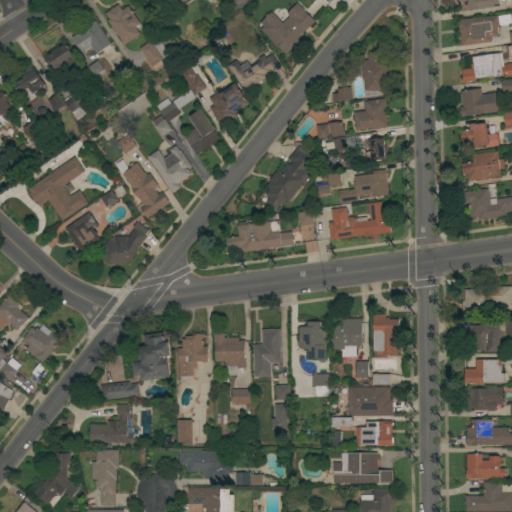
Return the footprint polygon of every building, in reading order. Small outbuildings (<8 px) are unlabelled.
[(249,0),(237,8),(232,0),(249,0)] [(497,0),(498,6),(467,10),(466,1),(458,2),(457,0),(497,0)] [(296,2),(304,10),(303,11),(313,21),(291,43),(293,45),(284,54),(256,25),(270,11),(281,23),(288,16),(285,13),(296,2)] [(114,32),(113,33),(111,30),(113,29),(106,20),(108,19),(104,14),(117,5),(121,10),(127,6),(139,24),(134,27),(139,34),(123,45),(114,32)] [(457,20),(474,18),(475,18),(496,15),(496,16),(509,15),(511,24),(496,26),(497,36),(491,37),(491,40),(490,40),(490,42),(460,46),(457,20)] [(90,46),(83,51),(84,52),(82,54),(71,38),(94,21),(110,44),(109,45),(110,47),(103,52),(102,50),(96,54),(90,46)] [(156,36),(168,54),(151,66),(148,62),(147,63),(145,60),(146,60),(139,48),(156,36)] [(63,42),(74,58),(56,71),(51,65),(48,66),(42,57),(63,42)] [(385,91),(380,91),(380,92),(377,92),(377,91),(364,91),(364,80),(362,80),(361,61),(367,60),(366,55),(370,55),(370,53),(380,52),(380,63),(385,63),(385,91)] [(244,91),(228,66),(235,61),(240,69),(266,53),(275,67),(265,74),(266,77),(244,91)] [(500,53),(502,65),(505,65),(505,64),(511,63),(511,76),(501,78),(501,76),(492,78),(492,76),(474,79),(474,80),(462,82),(460,70),(470,69),(470,64),(472,64),(471,57),(500,53)] [(103,70),(93,77),(87,67),(97,61),(103,70)] [(44,85),(33,93),(36,97),(35,98),(36,100),(28,106),(13,84),(23,78),(19,73),(30,65),(44,85)] [(193,96),(180,75),(187,70),(192,78),(196,75),(205,88),(193,96)] [(511,79),(511,91),(501,93),(500,81),(511,79)] [(248,104),(234,113),(236,116),(220,126),(208,108),(213,105),(208,99),(224,88),(225,89),(234,83),(248,104)] [(351,99),(332,102),(331,94),(337,93),(336,89),(350,87),(351,99)] [(460,117),(459,107),(462,107),(461,101),(460,102),(459,95),(460,94),(459,91),(480,88),(481,95),(495,93),(497,112),(460,117)] [(177,110),(180,114),(166,122),(155,106),(166,98),(169,103),(189,90),(194,98),(177,110)] [(0,91),(1,91),(7,99),(5,101),(13,112),(3,120),(0,116),(0,122),(1,124),(0,124),(0,91)] [(64,105),(54,112),(47,101),(56,95),(64,105)] [(63,102),(73,95),(86,113),(76,120),(63,102)] [(384,99),(386,111),(384,111),(386,126),(379,127),(379,129),(369,130),(369,129),(355,131),(352,112),(364,111),(363,101),(384,99)] [(219,139),(211,144),(212,146),(209,148),(208,146),(196,155),(185,139),(197,131),(188,117),(200,109),(219,139)] [(511,112),(511,125),(504,126),(502,114),(511,112)] [(160,137),(153,126),(154,125),(151,121),(160,115),(170,130),(160,137)] [(22,128),(32,121),(44,139),(34,146),(22,128)] [(341,122),(343,136),(317,139),(315,126),(341,122)] [(485,128),(487,128),(487,132),(486,132),(486,135),(495,133),(495,134),(499,134),(500,145),(485,147),(485,145),(473,147),(472,141),(461,143),(460,138),(459,138),(458,135),(460,135),(459,131),(469,129),(468,124),(474,123),(474,125),(484,123),(485,128)] [(124,154),(116,142),(127,134),(136,146),(124,154)] [(343,137),(345,137),(346,147),(345,147),(345,149),(338,150),(338,149),(333,150),(333,149),(326,150),(325,143),(330,143),(330,140),(337,139),(337,138),(343,137)] [(382,137),(383,144),(385,144),(386,149),(383,150),(384,159),(371,161),(368,146),(367,146),(366,140),(382,137)] [(147,157),(157,150),(163,159),(171,153),(168,150),(175,146),(178,151),(179,150),(191,167),(187,169),(191,174),(177,184),(179,187),(171,192),(147,157)] [(286,203),(284,201),(280,207),(278,205),(274,211),(265,203),(269,198),(264,195),(269,189),(265,186),(269,181),(268,180),(275,171),(276,172),(278,170),(279,171),(286,163),(288,165),(291,162),(288,159),(298,146),(310,156),(310,157),(313,160),(306,169),(312,174),(302,187),(300,185),(286,203)] [(479,181),(479,180),(467,182),(466,174),(462,175),(460,163),(472,162),(471,154),(496,151),(497,160),(503,159),(504,169),(499,169),(500,178),(479,181)] [(62,186),(69,196),(78,190),(87,203),(61,221),(47,201),(39,206),(36,202),(35,203),(29,194),(30,193),(27,188),(74,157),(84,171),(62,186)] [(156,210),(156,211),(146,218),(141,211),(140,212),(138,210),(140,209),(138,206),(142,204),(136,196),(136,197),(130,189),(131,188),(115,164),(122,160),(127,168),(126,169),(127,170),(130,169),(127,165),(131,163),(133,165),(136,163),(142,173),(143,172),(146,175),(149,173),(157,186),(153,189),(157,195),(161,192),(168,202),(156,210)] [(386,179),(385,179),(387,195),(372,197),(372,193),(356,196),(357,201),(339,203),(337,191),(347,189),(347,190),(353,190),(352,182),(354,182),(353,177),(372,174),(372,172),(384,170),(386,179)] [(328,186),(326,174),(338,173),(340,184),(328,186)] [(328,186),(329,195),(315,197),(314,188),(328,186)] [(511,210),(504,212),(505,216),(478,219),(478,216),(470,217),(467,191),(488,189),(490,205),(511,202),(510,197),(511,196),(511,210)] [(99,198),(110,190),(117,200),(106,207),(99,198)] [(383,222),(388,221),(390,233),(373,235),(373,236),(363,237),(363,236),(330,240),(327,222),(332,222),(330,209),(345,207),(346,217),(350,217),(354,218),(366,217),(366,221),(370,220),(367,204),(380,202),(383,222)] [(88,212),(96,225),(92,228),(99,240),(81,252),(65,228),(88,212)] [(295,214),(299,242),(312,240),(308,212),(295,214)] [(96,256),(109,237),(114,241),(114,237),(125,236),(127,237),(133,228),(132,227),(136,222),(148,231),(144,236),(145,237),(137,249),(138,250),(128,263),(108,265),(96,256)] [(243,252),(242,249),(233,250),(233,248),(226,249),(225,239),(238,237),(236,223),(245,222),(246,225),(268,222),(270,232),(278,231),(279,233),(290,232),(292,245),(243,252)] [(303,243),(304,253),(314,252),(313,242),(303,243)] [(494,290),(494,287),(511,287),(511,303),(490,304),(491,319),(462,319),(461,301),(463,301),(463,290),(494,290)] [(0,304),(8,296),(16,303),(17,302),(22,307),(19,310),(28,318),(17,331),(15,329),(15,330),(12,328),(13,327),(8,322),(0,330),(0,304)] [(372,315),(383,314),(383,317),(388,317),(388,320),(398,319),(398,332),(396,332),(396,356),(376,356),(376,352),(372,352),(372,315)] [(361,346),(359,346),(359,348),(355,348),(355,357),(341,357),(341,349),(333,349),(333,327),(341,326),(341,319),(361,319),(361,346)] [(298,346),(296,346),(296,342),(298,342),(298,327),(306,327),(306,322),(319,322),(319,328),(323,328),(322,345),(324,345),(324,360),(305,360),(305,352),(307,353),(307,351),(303,351),(303,349),(298,349),(298,346)] [(499,324),(500,352),(486,352),(486,351),(472,351),(471,335),(463,335),(463,325),(499,324)] [(25,349),(29,345),(22,339),(31,327),(34,330),(36,328),(38,329),(41,325),(49,331),(46,335),(57,343),(52,350),(53,351),(50,355),(48,354),(42,362),(25,349)] [(280,362),(278,362),(278,365),(272,365),(272,370),(254,371),(254,368),(253,368),(252,345),(261,344),(261,330),(279,329),(280,362)] [(140,381),(139,376),(134,376),(132,363),(141,362),(139,347),(144,346),(143,335),(163,332),(164,342),(168,342),(169,356),(166,356),(169,377),(140,381)] [(214,343),(213,343),(213,334),(223,333),(223,337),(237,337),(238,341),(243,340),(243,360),(245,360),(245,368),(236,369),(236,366),(226,366),(226,361),(214,362),(214,343)] [(202,347),(206,347),(207,362),(196,362),(196,369),(192,369),(192,376),(189,376),(189,381),(181,381),(181,377),(178,377),(178,348),(181,348),(181,340),(184,339),(184,336),(191,336),(191,335),(202,334),(202,347)] [(0,348),(6,353),(1,358),(6,363),(10,358),(19,365),(15,370),(16,371),(8,381),(0,374),(0,348)] [(500,360),(500,374),(504,374),(504,383),(482,383),(482,384),(464,384),(464,369),(474,369),(474,360),(500,360)] [(367,361),(367,377),(354,377),(354,361),(367,361)] [(328,374),(329,386),(327,386),(327,396),(315,397),(314,387),(311,387),(311,375),(312,375),(313,374),(312,373),(313,372),(317,374),(328,374)] [(372,374),(372,373),(376,373),(376,374),(389,374),(389,385),(369,385),(369,379),(372,379),(372,374)] [(101,401),(99,385),(129,382),(130,384),(137,383),(139,396),(101,401)] [(0,383),(12,391),(3,413),(0,411),(0,383)] [(275,386),(288,385),(289,399),(287,399),(287,406),(276,406),(275,386)] [(388,387),(388,399),(392,399),(392,415),(347,415),(347,387),(388,387)] [(502,387),(502,405),(494,405),(494,411),(486,411),(464,410),(464,388),(471,388),(471,389),(487,389),(487,387),(502,387)] [(250,389),(250,409),(245,409),(245,404),(230,404),(230,390),(250,389)] [(89,444),(89,425),(106,425),(106,421),(116,421),(116,405),(129,405),(129,418),(130,418),(130,427),(127,427),(127,428),(130,428),(130,434),(132,434),(132,438),(137,438),(137,441),(133,441),(133,444),(89,444)] [(271,431),(285,431),(284,406),(270,406),(271,431)] [(330,427),(330,417),(351,418),(350,427),(330,427)] [(191,443),(177,443),(176,420),(191,420),(191,443)] [(511,445),(465,445),(465,433),(466,433),(466,428),(470,428),(470,420),(491,420),(491,428),(509,428),(509,434),(511,434),(511,445)] [(378,422),(378,421),(391,421),(391,427),(390,427),(390,434),(391,434),(391,437),(392,437),(392,443),(391,443),(391,446),(355,446),(355,427),(365,427),(365,422),(378,422)] [(226,452),(225,462),(231,462),(231,473),(226,473),(226,478),(224,478),(224,480),(202,479),(202,472),(185,472),(185,465),(181,465),(181,464),(178,464),(178,460),(178,453),(178,449),(200,449),(200,452),(226,452)] [(114,506),(99,506),(100,489),(97,489),(97,479),(91,479),(91,462),(95,462),(95,450),(117,450),(117,469),(116,469),(115,480),(114,506)] [(376,453),(376,470),(391,470),(391,483),(359,483),(359,484),(332,483),(332,463),(340,463),(340,453),(376,453)] [(65,478),(78,489),(70,498),(63,492),(60,496),(56,493),(46,504),(33,493),(38,486),(40,488),(55,469),(55,454),(67,454),(66,477),(65,478)] [(465,479),(465,470),(466,470),(466,454),(481,454),(481,461),(488,461),(488,457),(499,457),(499,458),(500,458),(500,462),(499,462),(499,469),(504,469),(504,479),(465,479)] [(249,473),(249,475),(262,475),(262,486),(234,486),(235,473),(249,473)] [(511,511),(464,511),(464,496),(482,496),(482,482),(501,482),(501,492),(511,492),(511,497),(511,511)] [(187,504),(187,487),(230,488),(230,495),(233,495),(233,511),(201,511),(201,504),(187,504)] [(358,511),(358,501),(360,501),(360,496),(372,495),(372,489),(392,489),(392,511),(358,511)] [(16,511),(23,503),(34,511),(16,511)]
